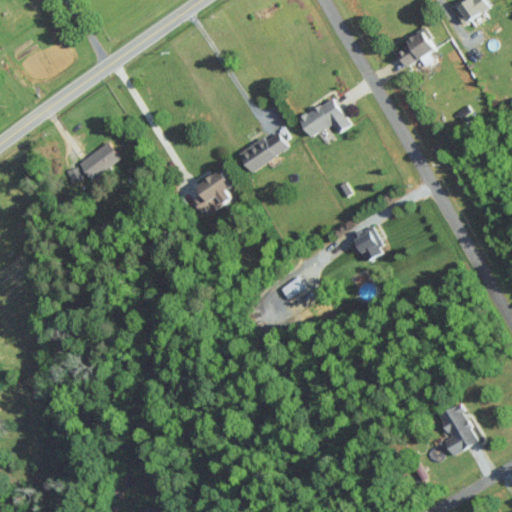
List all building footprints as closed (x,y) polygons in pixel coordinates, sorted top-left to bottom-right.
[(488,0),(461,0),(455,4),(467,22),(492,6),(488,0)] [(412,45),(401,50),(407,64),(439,50),(429,27),(409,37),(412,45)] [(302,116),(314,136),(334,123),(340,132),(354,123),(336,95),(302,116)] [(292,147),(282,131),(269,139),(267,136),(242,150),(253,169),(292,147)] [(122,156),(110,140),(81,162),(94,179),(122,156)] [(72,182),(83,178),(79,165),(68,169),(72,182)] [(237,184),(226,168),(200,184),(205,192),(195,199),(203,211),(214,205),(217,209),(236,197),(230,188),(237,184)] [(373,224),(356,234),(369,260),(387,251),(373,224)] [(306,286),(299,275),(282,287),(289,297),(306,286)] [(481,441),(464,403),(442,413),(453,436),(448,438),(454,453),(481,441)]
